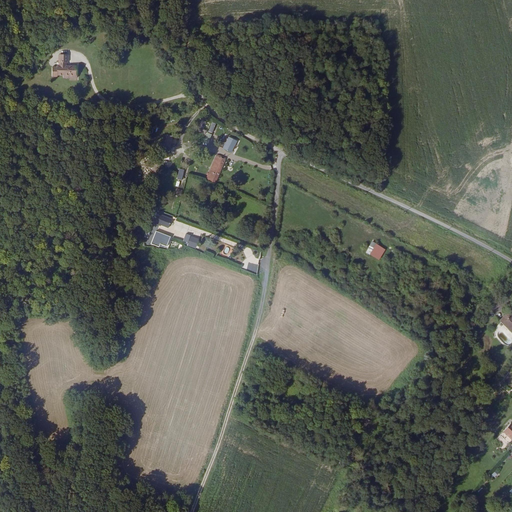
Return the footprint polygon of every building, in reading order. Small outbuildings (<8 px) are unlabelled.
[(69,55),(58,55),(59,64),(60,65),(64,69),(68,65),(68,63),(69,63),(69,55)] [(78,78),(78,65),(68,65),(64,69),(60,65),(57,65),(57,67),(52,67),(52,77),(58,77),(58,76),(64,76),(64,78),(78,78)] [(166,135),(163,150),(170,152),(174,137),(166,135)] [(232,153),(238,141),(228,137),(223,149),(232,153)] [(223,171),(214,168),(204,192),(213,195),(213,196),(223,171)] [(161,215),(157,224),(169,229),(173,219),(161,215)] [(161,244),(168,247),(172,237),(157,231),(152,244),(159,247),(161,244)] [(184,242),(189,243),(188,247),(197,248),(199,238),(185,235),(184,242)] [(374,251),(377,243),(372,241),(369,249),(374,251)] [(511,314),(510,313),(501,322),(511,330),(511,314)] [(511,425),(510,424),(502,432),(509,438),(511,434),(511,425)]
